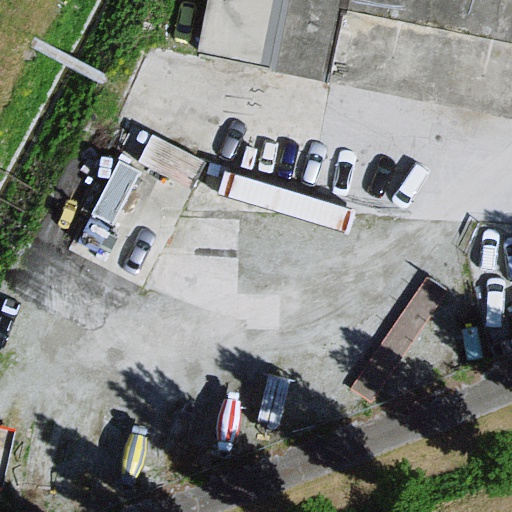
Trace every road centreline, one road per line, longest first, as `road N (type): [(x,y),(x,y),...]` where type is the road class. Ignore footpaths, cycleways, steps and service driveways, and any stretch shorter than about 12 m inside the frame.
road 1 (unknown): [(511,157),(393,221),(148,310)]
road 2 (motorway): [(511,382),(196,511)]
